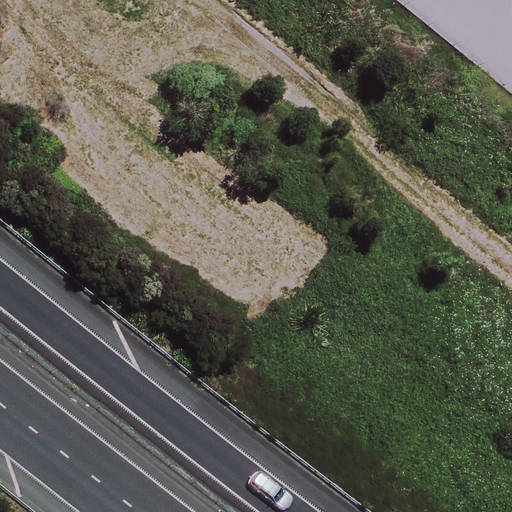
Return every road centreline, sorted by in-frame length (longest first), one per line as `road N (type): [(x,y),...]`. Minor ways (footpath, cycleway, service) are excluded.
road 1 (motorway): [(0,261),(315,511)]
road 2 (motorway): [(146,511),(0,394)]
